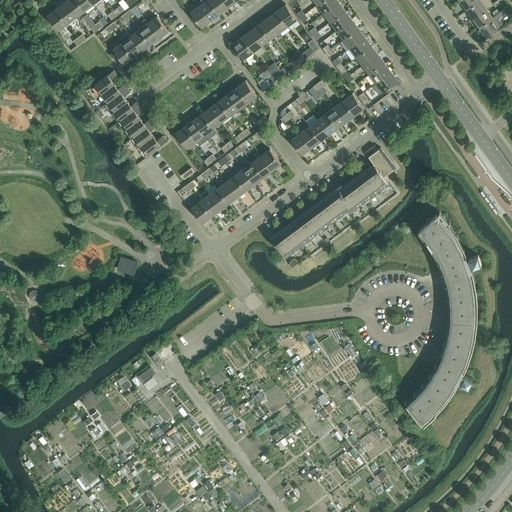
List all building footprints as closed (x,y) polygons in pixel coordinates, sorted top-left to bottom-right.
[(85,11),(76,0),(68,0),(65,3),(76,17),(85,11)] [(93,4),(90,0),(76,0),(85,11),(93,4)] [(206,0),(200,5),(209,18),(211,20),(220,14),(209,0),(206,0)] [(228,7),(227,5),(222,0),(209,0),(220,14),(228,7)] [(338,0),(323,0),(318,4),(324,13),(339,2),(338,0)] [(480,0),(461,0),(461,1),(467,10),(480,0)] [(480,0),(467,10),(473,18),(487,9),(480,0)] [(339,2),(324,13),(331,21),(346,10),(339,2)] [(76,17),(65,3),(56,9),(57,9),(68,24),(76,17)] [(277,11),(278,13),(288,26),(297,19),(286,4),(277,11)] [(211,20),(209,18),(200,5),(191,12),(202,27),(211,20)] [(112,11),(116,16),(121,13),(117,8),(112,11)] [(126,12),(130,17),(135,13),(131,8),(126,12)] [(68,24),(57,9),(56,9),(48,16),(59,30),(68,24)] [(487,9),(473,18),(480,27),(493,17),(487,9)] [(495,16),(493,17),(480,27),(486,36),(500,26),(502,24),(498,19),(507,13),(504,9),(500,13),(495,16)] [(300,18),(305,14),(301,10),(296,13),(300,18)] [(346,10),(331,21),(337,30),(352,19),(346,10)] [(288,26),(278,13),(277,11),(268,17),(279,32),(288,26)] [(150,25),(159,38),(168,31),(157,16),(148,23),(150,25)] [(259,24),(271,39),(279,32),(268,17),(259,24)] [(352,19),(337,30),(344,39),(359,28),(352,19)] [(95,24),(99,29),(103,26),(100,21),(95,24)] [(109,25),(113,30),(118,26),(114,21),(109,25)] [(159,38),(150,25),(148,23),(139,29),(150,44),(159,38)] [(251,30),(262,45),(271,39),(259,24),(251,30)] [(309,30),(313,35),(318,31),(314,27),(309,30)] [(359,28),(344,39),(350,47),(365,36),(359,28)] [(131,36),(142,50),(142,51),(150,44),(139,29),(131,36)] [(242,37),(244,39),(253,52),(262,45),(251,30),(242,37)] [(313,35),(316,39),(321,36),(318,31),(313,35)] [(82,34),(77,37),(81,42),(86,39),(82,34)] [(124,45),(133,57),(142,51),(142,50),(131,36),(122,42),(124,45)] [(357,56),(370,47),(372,45),(365,36),(350,47),(357,56)] [(253,52),(244,39),(242,37),(233,44),(244,59),(253,52)] [(133,57),(124,45),(122,42),(113,49),(124,64),(133,57)] [(372,45),(370,47),(357,56),(363,65),(378,54),(372,45)] [(306,50),(309,55),(314,51),(310,47),(306,50)] [(378,54),(363,65),(370,73),(385,62),(378,54)] [(289,63),(292,68),(297,64),(293,59),(289,63)] [(339,70),(344,66),(340,62),(335,65),(339,70)] [(385,62),(370,73),(376,82),(389,72),(391,71),(385,62)] [(344,66),(339,70),(342,74),(347,70),(344,66)] [(96,92),(109,82),(108,81),(117,75),(113,70),(92,86),(96,92)] [(391,71),(389,72),(376,82),(383,91),(398,80),(391,71)] [(271,76),(275,81),(279,77),(276,72),(271,76)] [(348,83),(349,83),(352,87),(357,83),(353,79),(348,83)] [(322,80),(317,83),(321,88),(325,84),(322,80)] [(238,90),(247,102),(256,96),(245,81),(236,87),(238,90)] [(109,82),(96,92),(101,98),(114,88),(109,82)] [(352,87),(355,91),(360,88),(357,83),(352,87)] [(114,88),(101,98),(105,104),(126,88),(123,84),(115,90),(114,88)] [(247,102),(238,90),(236,87),(228,94),(239,109),(247,102)] [(126,88),(105,104),(109,110),(122,100),(121,99),(130,92),(126,88)] [(304,92),(300,96),(303,101),(308,97),(304,92)] [(343,100),(353,113),(354,115),(363,108),(352,93),(343,100)] [(219,100),(230,115),(239,109),(228,94),(219,100)] [(122,100),(109,110),(114,116),(127,106),(122,100)] [(210,107),(221,121),(222,122),(230,115),(219,100),(210,107)] [(354,115),(353,113),(343,100),(335,106),(346,121),(354,115)] [(127,106),(114,116),(118,121),(139,105),(136,101),(128,107),(127,106)] [(139,105),(118,121),(122,127),(135,117),(134,116),(143,109),(139,105)] [(326,113),(335,126),(337,128),(346,121),(335,106),(326,113)] [(202,113),(204,115),(213,128),(222,122),(221,121),(210,107),(202,113)] [(99,108),(96,111),(100,117),(104,114),(99,108)] [(286,114),(290,119),(294,115),(291,110),(287,113),(286,114)] [(193,120),(204,135),(208,139),(216,132),(213,128),(204,115),(202,113),(193,120)] [(317,119),(327,132),(328,134),(337,128),(335,126),(326,113),(317,119)] [(259,118),(263,123),(268,120),(264,115),(259,118)] [(135,117),(122,127),(127,133),(140,123),(135,117)] [(140,123),(127,133),(131,139),(152,123),(149,118),(141,125),(140,123)] [(309,126),(318,139),(320,141),(328,134),(327,132),(317,119),(309,126)] [(186,128),(196,141),(204,135),(193,120),(185,126),(186,128)] [(152,123),(131,139),(135,145),(148,135),(147,133),(156,127),(152,123)] [(112,125),(109,128),(113,134),(117,131),(112,125)] [(196,141),(186,128),(185,126),(176,133),(187,148),(196,141)] [(300,132),(310,145),(311,147),(320,141),(318,139),(309,126),(300,132)] [(242,131),(246,136),(251,133),(247,128),(242,131)] [(260,129),(256,132),(260,137),(264,134),(260,129)] [(311,147),(310,145),(300,132),(291,139),(302,154),(311,147)] [(238,134),(234,138),(237,143),(242,139),(238,134)] [(148,135),(135,145),(140,150),(153,141),(148,135)] [(153,141),(140,150),(144,156),(165,140),(162,136),(154,142),(153,141)] [(225,144),(229,149),(234,145),(230,140),(225,144)] [(239,145),(243,150),(248,146),(244,141),(239,145)] [(125,143),(122,145),(126,151),(130,149),(125,143)] [(215,149),(220,156),(229,149),(225,144),(221,147),(220,145),(215,149)] [(273,239),(286,255),(347,209),(349,211),(388,182),(384,176),(395,168),(380,147),(378,149),(375,145),(363,153),(365,156),(367,154),(375,165),(342,190),(340,188),(273,239)] [(261,156),(270,169),(272,171),(281,164),(270,149),(261,156)] [(208,157),(212,162),(216,158),(213,153),(208,157)] [(222,158),(225,163),(230,159),(226,154),(222,158)] [(270,169),(261,156),(252,162),(252,163),(263,178),(272,171),(270,169)] [(263,178),(252,163),(252,162),(243,169),(244,169),(255,184),(263,178)] [(191,167),(182,175),(185,179),(194,171),(191,167)] [(204,171),(208,176),(213,172),(209,167),(204,171)] [(255,184),(244,169),(243,169),(235,175),(235,176),(246,190),(255,184)] [(200,174),(196,177),(200,182),(204,179),(200,174)] [(246,190),(235,176),(235,175),(226,182),(237,197),(246,190)] [(187,184),(191,189),(196,185),(192,180),(187,184)] [(237,197),(226,182),(217,188),(229,203),(237,197)] [(209,195),(220,210),(229,203),(217,188),(209,195)] [(200,201),(201,202),(210,214),(212,216),(220,210),(209,195),(200,201)] [(210,214),(201,202),(200,201),(191,208),(202,223),(212,216),(210,214)] [(451,389),(456,381),(460,383),(468,387),(473,379),(464,374),(460,372),(464,364),(469,350),(472,336),(474,321),(474,306),(473,292),(470,278),(468,268),(472,267),(481,264),(478,255),(469,258),(465,260),(461,250),(454,237),(446,225),(437,214),(430,221),(429,221),(428,221),(427,222),(427,223),(420,230),(428,239),(434,249),(440,260),(445,271),(445,272),(442,273),(442,272),(441,272),(443,279),(447,278),(448,283),(450,295),(451,307),(451,320),(450,332),(447,344),(443,355),(441,360),(438,358),(434,365),(435,366),(436,365),(438,366),(432,377),(425,387),(416,396),(407,404),(413,411),(413,412),(414,413),(414,414),(415,414),(416,414),(422,422),(432,412),(442,401),(451,389)] [(298,262),(295,258),(289,262),(292,267),(298,262)] [(126,259),(122,271),(133,275),(138,263),(126,259)] [(150,367),(138,376),(143,382),(155,373),(150,367)] [(137,388),(132,391),(142,404),(147,400),(137,388)]
